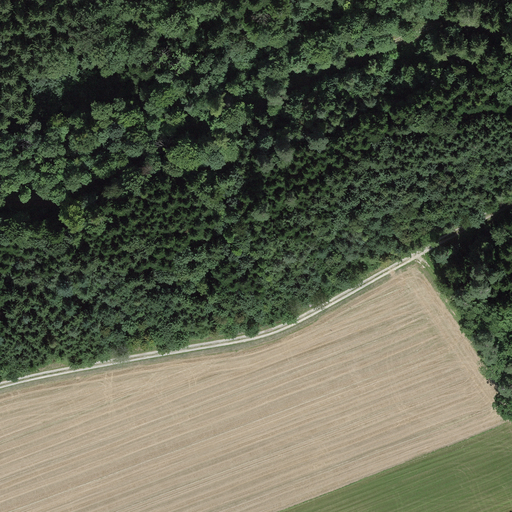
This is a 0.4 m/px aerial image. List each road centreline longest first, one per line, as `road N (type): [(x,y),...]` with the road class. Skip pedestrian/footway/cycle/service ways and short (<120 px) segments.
road 1 (track): [(511,41),(474,22),(429,26),(261,102),(219,160),(157,148),(74,195),(0,201)]
road 2 (track): [(0,388),(269,333),(511,202)]
road 3 (track): [(511,390),(421,251)]
